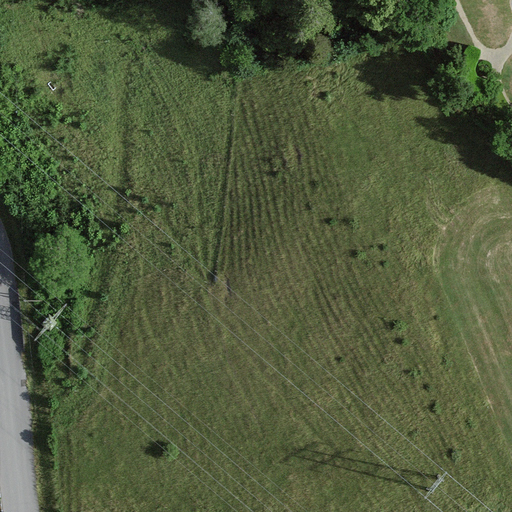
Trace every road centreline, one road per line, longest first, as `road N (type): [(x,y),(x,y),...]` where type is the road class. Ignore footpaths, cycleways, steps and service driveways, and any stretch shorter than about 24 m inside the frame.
road 1 (motorway): [(0,145),(511,307)]
road 2 (motorway): [(511,125),(0,8)]
road 3 (tertiary): [(19,511),(0,337)]
